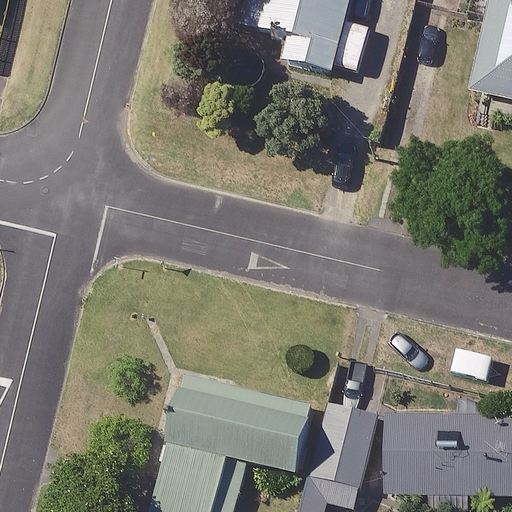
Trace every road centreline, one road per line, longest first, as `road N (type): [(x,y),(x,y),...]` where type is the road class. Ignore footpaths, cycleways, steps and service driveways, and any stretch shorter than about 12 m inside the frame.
road 1 (residential): [(56,191),(511,297)]
road 2 (residential): [(0,428),(56,191)]
road 3 (residential): [(56,191),(103,0)]
